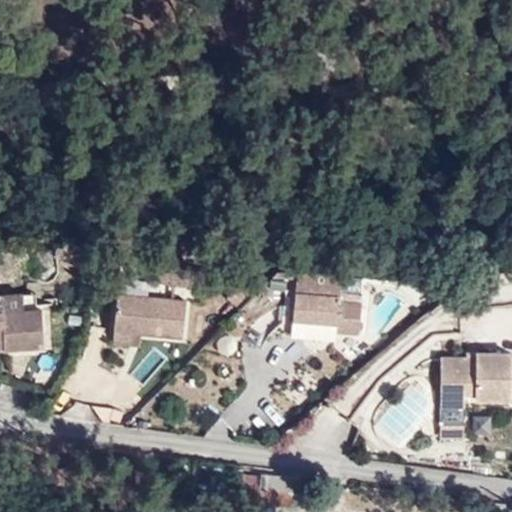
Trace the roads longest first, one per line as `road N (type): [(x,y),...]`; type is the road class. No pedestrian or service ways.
road 1 (unclassified): [(511,490),(0,413)]
road 2 (track): [(0,77),(285,30),(202,0)]
road 3 (unknown): [(511,285),(464,296),(432,319),(388,357),(301,460)]
